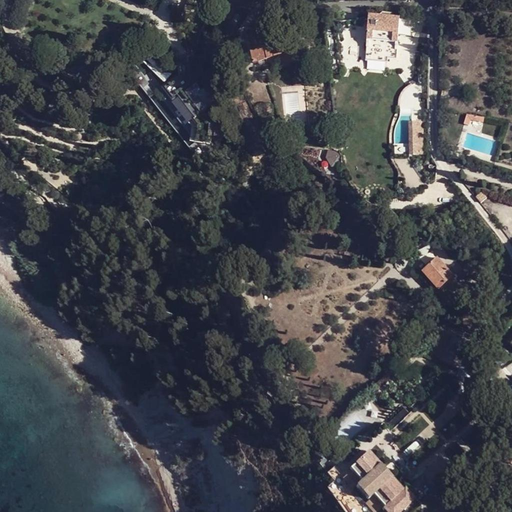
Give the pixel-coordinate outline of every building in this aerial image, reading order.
[(320,17),(319,13),(306,13),(308,29),(321,28),(320,17)] [(369,21),(365,62),(387,64),(388,60),(397,60),(400,20),(393,20),(394,18),(392,15),(382,14),(379,17),(379,18),(369,18),(369,21)] [(363,68),(357,21),(332,23),(338,70),(363,68)] [(369,21),(357,21),(363,68),(365,68),(365,62),(369,21)] [(268,43),(271,57),(278,55),(281,63),(289,60),(283,39),(277,41),(274,30),(266,33),(266,34),(268,43)] [(253,63),(271,57),(268,43),(266,34),(256,36),(257,40),(247,42),(253,63)] [(241,44),(239,39),(228,43),(230,48),(241,44)] [(172,100),(175,97),(177,95),(196,118),(193,120),(197,125),(195,140),(211,142),(211,137),(222,139),(224,124),(205,121),(200,115),(208,107),(198,94),(201,91),(191,78),(192,76),(190,74),(191,72),(190,70),(190,69),(189,67),(190,66),(189,64),(188,57),(176,59),(179,75),(163,88),(172,100)] [(177,95),(175,97),(193,120),(196,118),(177,95)] [(425,123),(414,123),(415,145),(426,145),(425,123)] [(415,145),(397,145),(397,156),(425,155),(426,145),(415,145)] [(482,191),(475,197),(480,203),(487,198),(482,191)] [(435,259),(421,272),(438,291),(452,278),(435,259)] [(416,502),(435,485),(423,473),(405,488),(405,487),(402,489),(368,453),(350,469),(361,482),(356,487),(368,500),(374,495),(384,507),(382,510),(382,511),(401,511),(415,500),(416,502)]
